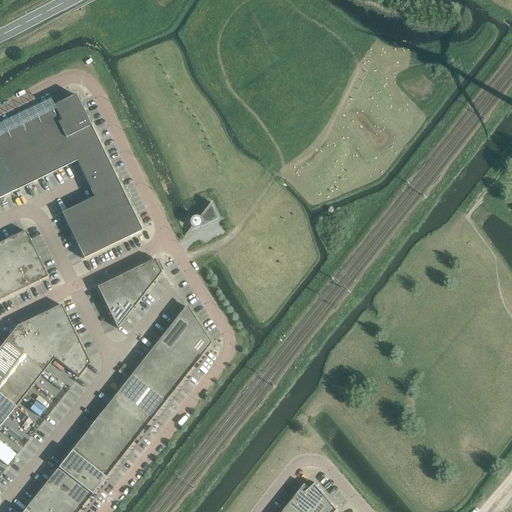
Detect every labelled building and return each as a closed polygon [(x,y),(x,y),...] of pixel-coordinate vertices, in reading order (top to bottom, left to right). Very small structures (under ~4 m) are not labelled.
[(61,213),(76,244),(134,216),(91,128),(75,95),(0,132),(0,158),(16,191),(76,162),(93,198),(61,213)] [(0,158),(0,197),(1,199),(16,191),(0,158)] [(218,219),(211,204),(211,203),(210,203),(198,218),(198,217),(197,217),(196,217),(195,217),(194,217),(193,217),(192,217),(191,218),(191,219),(190,219),(190,220),(189,221),(189,222),(189,223),(189,224),(189,225),(190,226),(191,227),(192,228),(193,228),(193,229),(194,229),(195,229),(196,229),(197,228),(198,228),(199,228),(200,227),(201,228),(218,219)] [(141,231),(134,216),(76,244),(83,260),(140,232),(141,231)] [(5,241),(27,287),(47,277),(25,231),(5,241)] [(0,243),(0,269),(12,294),(27,287),(5,241),(0,243)] [(142,265),(151,285),(161,273),(154,260),(142,265)] [(131,271),(143,296),(151,285),(142,265),(131,271)] [(0,300),(12,294),(0,269),(0,300)] [(134,307),(143,296),(131,271),(119,276),(125,288),(131,300),(134,307)] [(96,288),(102,299),(125,288),(119,276),(96,288)] [(102,299),(108,311),(131,300),(125,288),(102,299)] [(134,307),(131,300),(108,311),(116,329),(134,307)] [(15,328),(30,339),(68,321),(60,305),(17,326),(15,328)] [(156,343),(190,370),(208,347),(207,347),(209,344),(206,339),(207,338),(200,328),(199,328),(196,323),(197,323),(190,312),(189,312),(186,307),(183,310),(156,343)] [(75,336),(68,321),(30,339),(44,351),(75,336)] [(15,328),(5,341),(44,372),(53,359),(54,358),(44,351),(30,339),(15,328)] [(53,359),(58,363),(83,351),(75,336),(44,351),(54,358),(53,359)] [(0,358),(33,385),(44,372),(5,341),(0,347),(0,358)] [(149,353),(182,380),(190,370),(156,343),(149,353)] [(89,364),(83,351),(58,363),(78,378),(89,364)] [(141,363),(175,389),(182,380),(149,353),(141,363)] [(0,380),(22,398),(33,385),(0,358),(0,380)] [(130,376),(164,403),(175,389),(141,363),(130,376)] [(117,392),(151,419),(164,403),(130,376),(117,392)] [(0,380),(0,396),(15,408),(22,398),(0,380)] [(110,402),(143,429),(151,419),(117,392),(110,402)] [(0,412),(7,418),(15,408),(0,396),(0,412)] [(110,402),(99,415),(133,442),(143,429),(110,402)] [(89,429),(122,455),(133,442),(99,415),(89,429)] [(81,439),(115,465),(122,455),(89,429),(81,439)] [(70,452),(104,478),(115,465),(81,439),(70,452)] [(57,468),(91,495),(104,478),(70,452),(57,468)] [(91,495),(57,468),(47,481),(81,508),(91,495)] [(47,481),(34,498),(51,511),(77,511),(81,508),(47,481)] [(289,505),(297,511),(309,511),(327,497),(326,498),(324,496),(325,496),(325,495),(324,496),(322,494),(323,493),(322,494),(321,492),(322,491),(317,486),(316,487),(315,486),(316,485),(315,484),(309,490),(305,485),(289,505)] [(331,504),(328,501),(329,500),(328,499),(327,500),(326,498),(327,498),(327,497),(309,511),(336,511),(338,511),(338,510),(337,511),(336,509),(337,508),(332,503),(331,504)] [(51,511),(34,498),(24,511),(51,511)]
